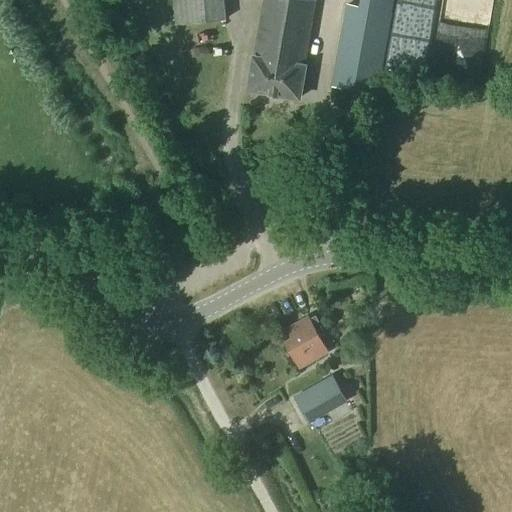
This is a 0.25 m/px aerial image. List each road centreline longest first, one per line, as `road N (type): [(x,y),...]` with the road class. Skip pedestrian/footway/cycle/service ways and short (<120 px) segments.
road 1 (unclassified): [(511,264),(320,260),(172,326)]
road 2 (unclassified): [(271,511),(172,326)]
road 3 (unclassified): [(172,326),(142,322),(64,263),(0,244)]
